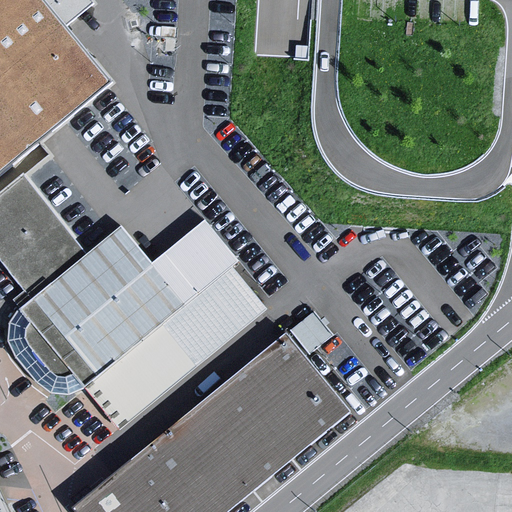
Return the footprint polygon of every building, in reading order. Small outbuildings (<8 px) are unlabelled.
[(0,0),(0,174),(110,83),(65,29),(95,4),(92,0),(0,0)] [(174,87),(173,36),(151,37),(153,87),(174,87)] [(29,176),(0,198),(0,259),(25,292),(30,299),(88,255),(29,176)] [(30,299),(25,292),(15,302),(32,322),(27,330),(26,338),(55,375),(69,377),(77,375),(116,422),(269,314),(233,268),(240,262),(206,221),(151,266),(121,227),(88,255),(30,299)] [(230,511),(351,414),(285,335),(73,509),(74,511),(230,511)]
